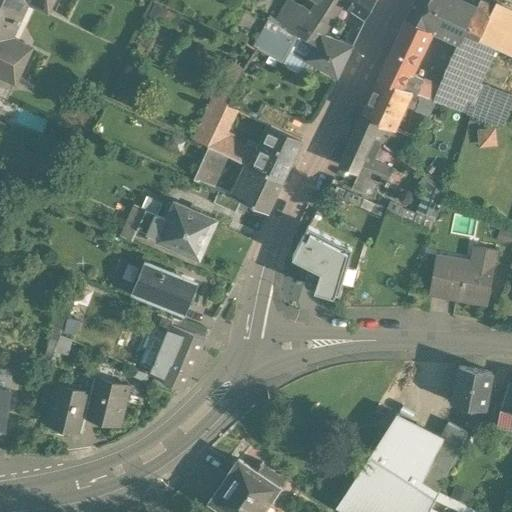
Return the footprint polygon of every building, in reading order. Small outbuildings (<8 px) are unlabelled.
[(0,0),(0,10),(20,20),(29,1),(48,10),(52,0),(0,0)] [(319,0),(320,0),(312,11),(304,5),(303,4),(302,5),(290,0),(288,0),(277,19),(295,30),(305,35),(311,26),(323,33),(343,4),(355,12),(353,16),(356,17),(350,28),(358,33),(365,17),(375,0),(319,0)] [(319,0),(308,0),(304,5),(312,11),(320,0),(319,0)] [(415,0),(405,20),(457,46),(458,46),(464,32),(477,39),(489,16),(475,9),(457,0),(415,0)] [(496,2),(491,0),(480,0),(475,9),(489,16),(496,2)] [(511,10),(496,2),(489,16),(477,39),(489,45),(508,56),(509,54),(511,48),(511,10)] [(20,20),(0,10),(0,75),(14,82),(30,47),(12,37),(20,20)] [(295,30),(277,19),(269,32),(270,33),(287,43),(295,30)] [(429,32),(405,20),(398,34),(422,46),(429,32)] [(344,42),(323,33),(311,26),(305,35),(305,37),(315,43),(310,51),(305,59),(337,78),(352,46),(344,42)] [(358,33),(350,28),(344,42),(352,46),(358,33)] [(477,39),(464,32),(458,46),(457,46),(439,86),(421,79),(415,92),(461,110),(489,45),(477,39)] [(287,43),(270,33),(265,43),(281,53),(287,43)] [(305,37),(299,34),(294,44),(303,49),(305,49),(310,51),(315,43),(305,37)] [(398,34),(390,50),(378,77),(402,87),(422,46),(398,34)] [(247,43),(193,139),(208,146),(209,146),(219,151),(226,138),(231,141),(233,137),(226,134),(238,110),(227,105),(227,103),(224,102),(257,49),(247,43)] [(14,82),(0,75),(0,95),(6,98),(14,82)] [(402,87),(378,77),(369,98),(386,105),(398,110),(415,117),(426,121),(434,99),(415,92),(402,87)] [(511,98),(473,83),(461,110),(510,129),(511,124),(511,98)] [(386,105),(369,98),(362,113),(380,120),(386,105)] [(392,124),(398,110),(386,105),(380,120),(378,124),(390,128),(392,124)] [(289,118),(266,107),(260,121),(271,126),(283,132),(289,118)] [(380,120),(362,113),(353,133),(371,141),(382,146),(389,130),(390,128),(378,124),(380,120)] [(405,140),(397,157),(414,169),(435,124),(426,121),(415,117),(409,131),(405,140)] [(409,131),(392,124),(390,128),(389,130),(405,140),(409,131)] [(283,132),(271,126),(265,139),(296,155),(302,141),(283,132)] [(405,140),(389,130),(382,146),(397,157),(405,140)] [(353,133),(338,166),(356,174),(363,158),(371,141),(353,133)] [(231,141),(226,138),(219,151),(226,154),(229,155),(240,161),(246,148),(231,141)] [(296,155),(265,139),(258,154),(252,167),(282,182),(296,155)] [(375,163),(382,146),(371,141),(363,158),(375,163)] [(226,154),(209,146),(195,179),(211,187),(226,154)] [(258,154),(246,148),(240,161),(249,165),(252,167),(258,154)] [(375,163),(363,158),(356,174),(389,188),(395,173),(375,163)] [(252,167),(249,165),(234,197),(241,201),(268,213),(282,182),(252,167)] [(379,185),(357,176),(352,189),(374,198),(379,185)] [(234,197),(219,190),(213,203),(235,213),(241,201),(234,197)] [(216,218),(176,200),(168,217),(160,237),(159,238),(199,255),(216,218)] [(129,223),(138,227),(147,208),(137,204),(129,223)] [(168,217),(147,208),(138,227),(143,229),(140,234),(147,237),(149,232),(160,237),(168,217)] [(336,296),(339,286),(351,249),(309,226),(293,256),(309,265),(305,276),(318,280),(315,290),(336,296)] [(435,260),(430,293),(487,303),(496,249),(475,246),(471,267),(435,260)] [(193,282),(147,263),(136,290),(152,297),(182,309),(183,306),(193,282)] [(182,309),(152,297),(147,308),(173,318),(181,321),(186,307),(183,306),(182,309)] [(173,318),(170,325),(204,339),(208,333),(181,321),(173,318)] [(75,328),(65,325),(61,337),(71,340),(75,328)] [(204,339),(170,325),(156,359),(191,372),(204,339)] [(58,340),(50,337),(45,352),(52,355),(58,340)] [(191,372),(156,359),(150,373),(183,389),(191,372)] [(491,373),(458,366),(451,403),(484,409),(491,373)] [(130,386),(95,377),(91,392),(85,418),(120,426),(130,386)] [(511,383),(509,383),(499,409),(511,411),(511,383)] [(91,392),(56,384),(46,424),(82,432),(85,418),(91,392)] [(10,392),(0,390),(0,427),(5,428),(10,392)] [(396,413),(373,450),(419,480),(441,436),(396,413)] [(441,436),(419,480),(437,492),(467,432),(448,423),(441,436)] [(373,450),(336,506),(346,511),(426,511),(437,492),(419,480),(373,450)] [(255,472),(237,460),(209,503),(222,511),(262,511),(278,487),(276,486),(281,478),(260,464),(255,472)]
